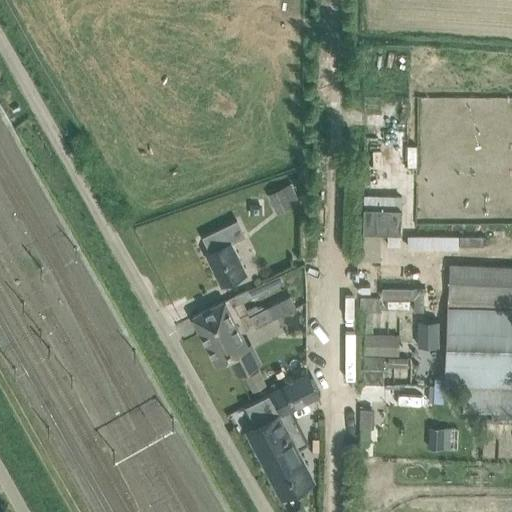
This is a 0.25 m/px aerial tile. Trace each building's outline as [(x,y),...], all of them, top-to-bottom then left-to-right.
[(366,145),(365,175),(375,175),(377,145),(366,145)] [(291,183),(269,193),(278,212),(300,202),(291,183)] [(399,244),(401,194),(361,193),(360,259),(383,259),(383,243),(399,244)] [(203,236),(210,251),(208,253),(223,284),(245,273),(230,243),(246,235),(238,219),(203,236)] [(406,233),(406,246),(479,247),(480,234),(406,233)] [(511,267),(450,264),(449,297),(462,297),(486,298),(511,299),(511,267)] [(423,287),(413,287),(414,311),(424,311),(424,291),(423,287)] [(290,296),(265,308),(271,320),(296,307),(290,296)] [(361,297),(361,310),(366,310),(374,311),(380,311),(380,298),(361,297)] [(445,378),(445,383),(464,384),(463,410),(483,411),(511,412),(511,299),(486,298),(462,297),(449,297),(445,378)] [(255,362),(222,301),(193,316),(217,361),(228,355),(237,372),(255,362)] [(342,305),(342,335),(354,335),(354,305),(342,305)] [(419,320),(419,345),(435,346),(435,320),(419,320)] [(365,335),(365,352),(399,353),(399,336),(399,333),(373,332),(365,332),(365,335)] [(383,383),(383,367),(384,357),(365,356),(364,382),(383,383)] [(408,358),(389,357),(388,365),(408,366),(408,358)] [(246,377),(258,391),(269,382),(257,368),(246,377)] [(313,481),(278,414),(317,394),(307,373),(245,406),(256,426),(248,430),(283,497),(313,481)] [(361,408),(361,427),(371,427),(371,408),(361,408)] [(442,432),(429,432),(429,448),(430,448),(442,448),(442,432)] [(360,440),(360,453),(373,453),(373,440),(360,440)]
